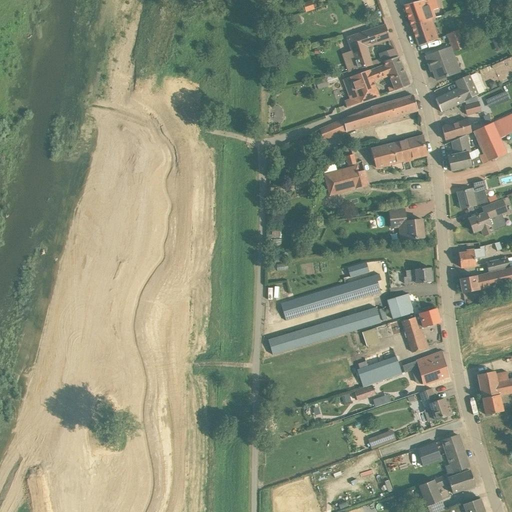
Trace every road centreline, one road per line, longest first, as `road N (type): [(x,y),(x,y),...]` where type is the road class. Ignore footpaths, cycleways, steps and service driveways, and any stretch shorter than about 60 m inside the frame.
road 1 (residential): [(253,511),(263,146),(421,87)]
road 2 (unclassified): [(498,511),(450,324),(440,181),(421,87)]
